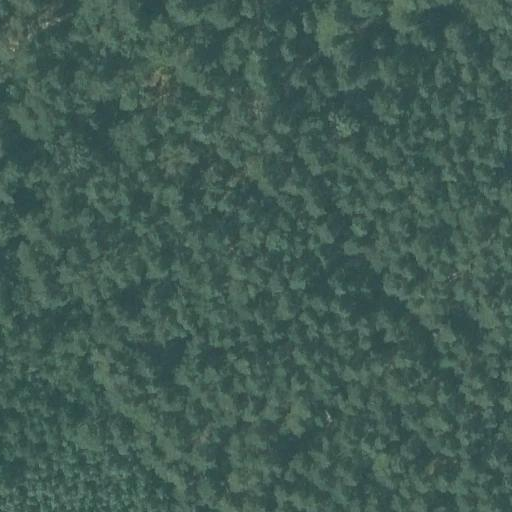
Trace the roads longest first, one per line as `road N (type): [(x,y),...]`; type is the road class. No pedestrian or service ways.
road 1 (track): [(0,60),(68,21),(152,39),(225,106),(302,142),(511,452)]
road 2 (track): [(302,142),(407,140),(511,163)]
